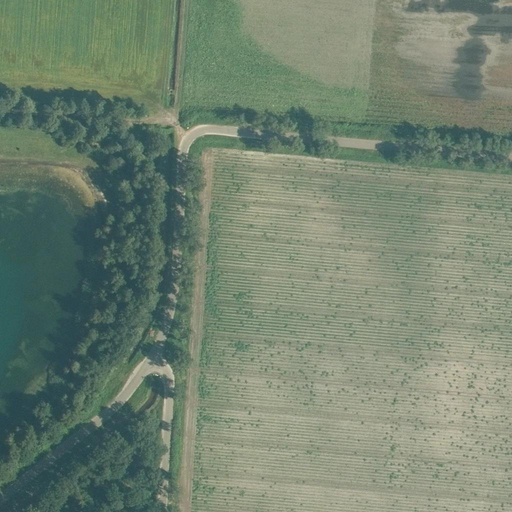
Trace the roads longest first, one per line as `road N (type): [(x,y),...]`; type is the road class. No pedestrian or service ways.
road 1 (unclassified): [(511,157),(209,130)]
road 2 (unclassified): [(154,355),(174,284),(183,148),(189,135),(209,130)]
road 3 (unclassified): [(154,355),(109,410),(0,499)]
road 4 (unclassified): [(161,511),(169,379),(154,355)]
